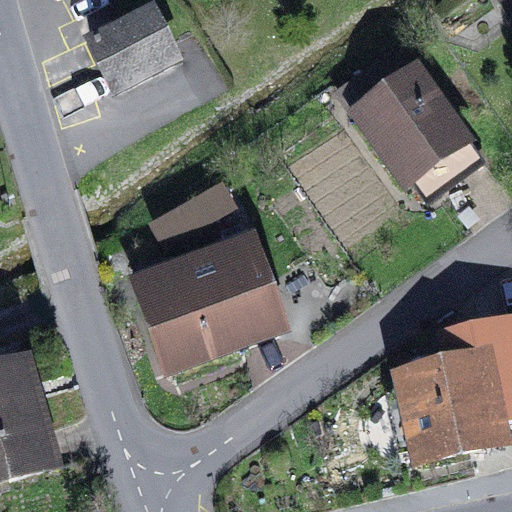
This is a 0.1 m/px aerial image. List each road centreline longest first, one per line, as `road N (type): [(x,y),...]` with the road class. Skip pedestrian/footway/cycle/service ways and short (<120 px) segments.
road 1 (residential): [(145,500),(0,32)]
road 2 (residential): [(145,500),(511,240)]
